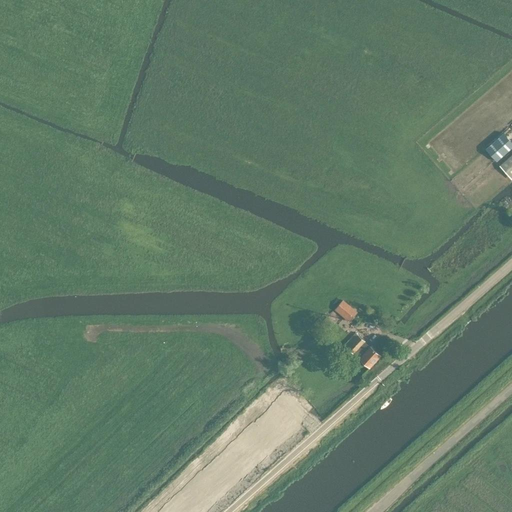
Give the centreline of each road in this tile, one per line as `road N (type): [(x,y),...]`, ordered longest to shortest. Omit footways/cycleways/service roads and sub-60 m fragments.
road 1 (unclassified): [(228,511),(511,262)]
road 2 (tertiary): [(373,511),(511,388)]
